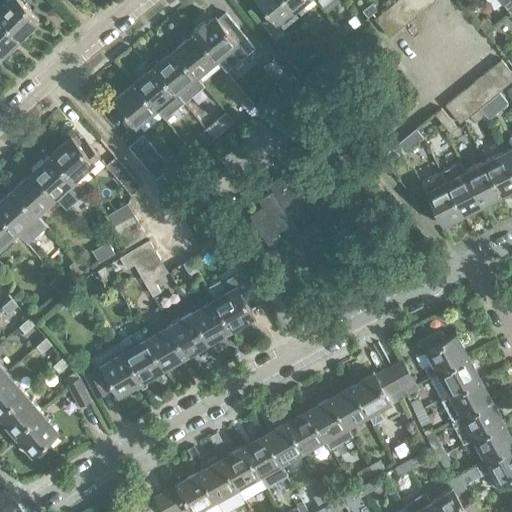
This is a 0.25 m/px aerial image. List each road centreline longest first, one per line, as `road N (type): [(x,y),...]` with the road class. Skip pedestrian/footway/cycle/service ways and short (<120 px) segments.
road 1 (residential): [(38,511),(161,431),(471,260)]
road 2 (residential): [(0,127),(143,0)]
